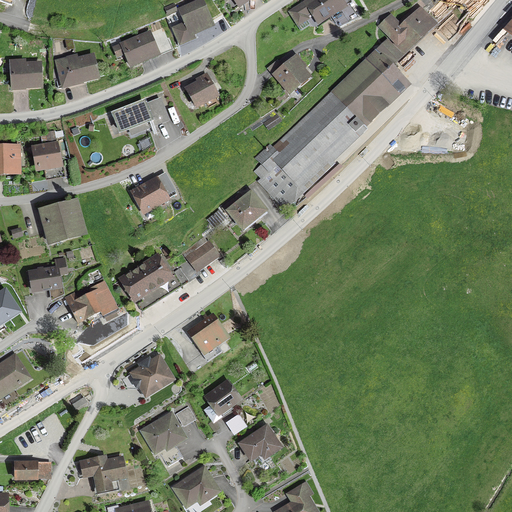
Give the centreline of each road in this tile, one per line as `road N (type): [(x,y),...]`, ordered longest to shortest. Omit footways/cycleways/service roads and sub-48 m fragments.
road 1 (tertiary): [(99,369),(286,232),(506,0)]
road 2 (residential): [(0,201),(135,172),(230,113),(253,70),(242,31)]
road 3 (residential): [(242,31),(64,113),(0,118)]
road 4 (residential): [(99,369),(98,401),(44,511)]
